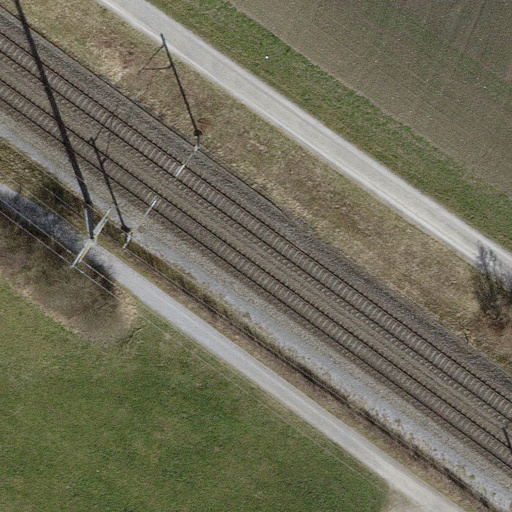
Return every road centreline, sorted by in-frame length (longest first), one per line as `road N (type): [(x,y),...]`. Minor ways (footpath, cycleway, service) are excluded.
road 1 (track): [(0,192),(445,511)]
road 2 (track): [(123,0),(511,270)]
